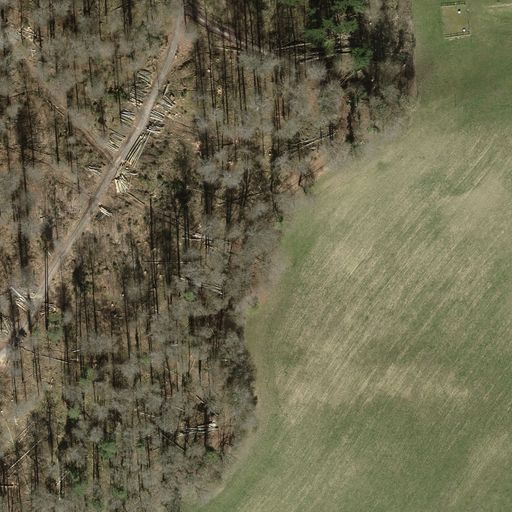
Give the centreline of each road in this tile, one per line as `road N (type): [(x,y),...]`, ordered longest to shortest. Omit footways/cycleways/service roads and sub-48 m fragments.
road 1 (track): [(122,511),(210,451),(228,423),(237,386),(232,281),(250,226),(338,150),(350,126),(342,99),(315,72),(252,48),(178,0)]
road 2 (track): [(0,356),(55,280),(148,108),(183,7)]
